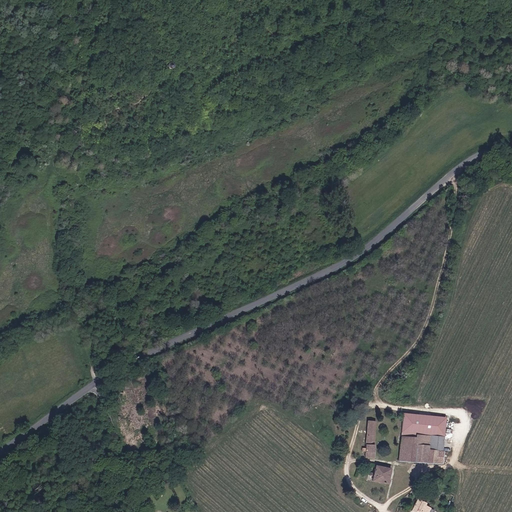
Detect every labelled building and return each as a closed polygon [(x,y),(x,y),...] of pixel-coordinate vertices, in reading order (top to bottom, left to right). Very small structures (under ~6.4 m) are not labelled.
[(67,139),(60,146),(82,168),(88,161),(67,139)] [(51,154),(41,141),(34,147),(43,160),(51,154)] [(366,456),(375,456),(376,419),(368,419),(366,456)] [(416,436),(401,435),(399,461),(443,464),(445,450),(430,449),(431,435),(416,434),(416,436)] [(430,449),(445,450),(446,436),(431,435),(430,449)] [(392,466),(377,463),(374,479),(390,481),(392,466)] [(414,511),(431,511),(434,508),(425,504),(426,502),(418,498),(412,511),(414,511)]
